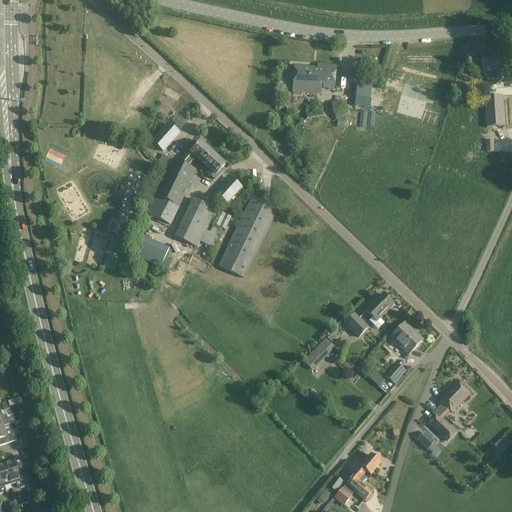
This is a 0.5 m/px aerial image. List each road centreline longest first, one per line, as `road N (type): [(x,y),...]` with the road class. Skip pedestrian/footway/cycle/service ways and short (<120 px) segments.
road 1 (residential): [(448,335),(93,0)]
road 2 (secondary): [(93,511),(36,308),(5,121)]
road 3 (unclassified): [(160,0),(330,34),(511,27)]
road 4 (residential): [(386,511),(441,351)]
road 5 (residential): [(328,474),(441,351)]
road 6 (residential): [(448,335),(511,199)]
